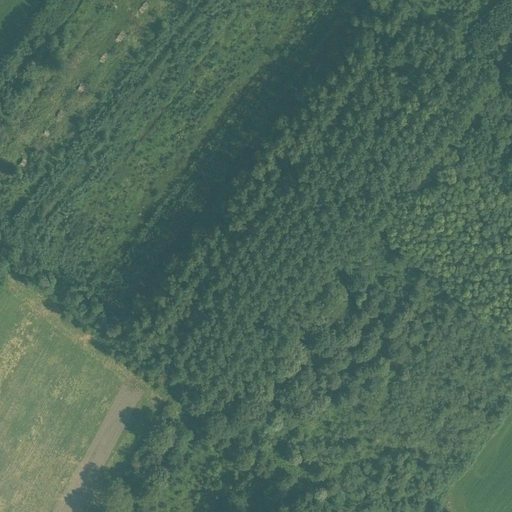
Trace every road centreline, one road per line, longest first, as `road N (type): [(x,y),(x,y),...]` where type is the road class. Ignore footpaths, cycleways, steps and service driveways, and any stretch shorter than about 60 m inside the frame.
road 1 (track): [(413,0),(497,68),(227,410),(207,417),(0,247)]
road 2 (track): [(318,511),(207,417)]
